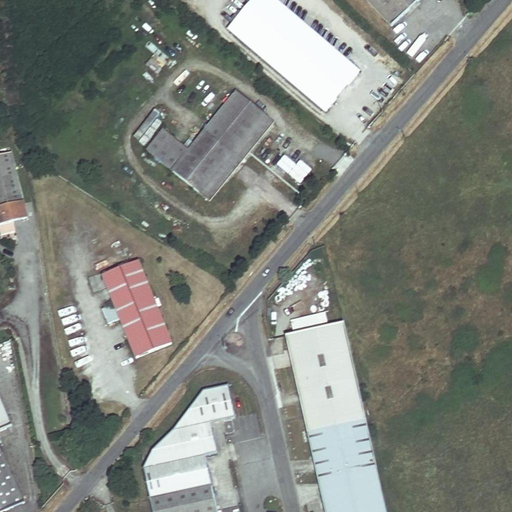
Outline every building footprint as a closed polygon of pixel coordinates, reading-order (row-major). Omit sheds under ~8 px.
[(275,0),(255,0),(229,30),(326,112),(360,72),(275,0)] [(367,0),(393,26),(419,0),(367,0)] [(163,131),(147,150),(202,195),(265,116),(237,93),(189,152),(163,131)] [(265,116),(202,195),(210,201),(274,123),(265,116)] [(12,153),(0,156),(0,226),(28,219),(12,153)] [(289,176),(280,186),(291,196),(300,186),(289,176)] [(139,262),(104,276),(137,359),(172,344),(139,262)] [(104,310),(109,323),(114,321),(109,308),(104,310)] [(387,511),(344,324),(286,337),(325,511),(387,511)] [(0,511),(2,511),(25,503),(0,443),(0,438),(14,432),(5,411),(0,413),(0,511)] [(219,511),(213,485),(150,499),(152,511),(219,511)]
